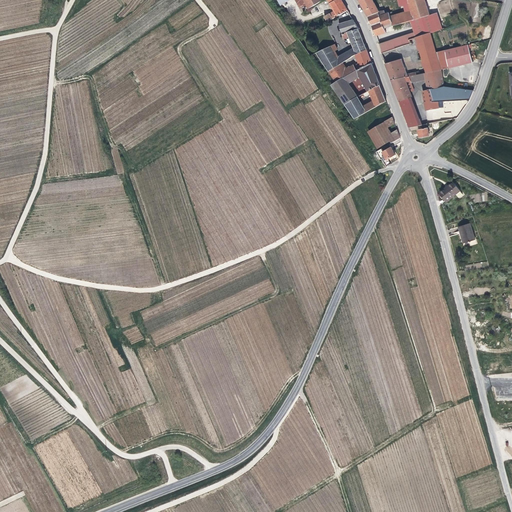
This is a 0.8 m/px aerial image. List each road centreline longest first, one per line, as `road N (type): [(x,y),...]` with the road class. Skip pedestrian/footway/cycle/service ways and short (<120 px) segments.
road 1 (unclassified): [(5,257),(82,283),(153,291),(259,252),(366,175),(398,171)]
road 2 (tertiary): [(398,171),(288,403),(259,442),(212,471)]
road 3 (unclassified): [(511,505),(446,254)]
road 4 (unclassified): [(5,257),(44,152),(55,29)]
road 5 (track): [(144,511),(224,482),(268,446),(275,421)]
road 6 (tertiary): [(411,148),(348,0)]
road 7 (unclassified): [(0,300),(83,415)]
road 8 (track): [(296,388),(350,511)]
road 9 (residential): [(423,153),(469,114),(490,57)]
